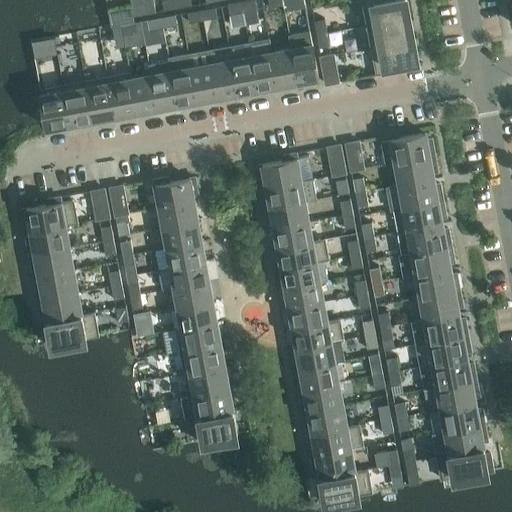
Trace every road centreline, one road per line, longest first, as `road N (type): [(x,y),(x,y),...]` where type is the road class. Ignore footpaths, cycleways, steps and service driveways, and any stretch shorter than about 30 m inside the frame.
road 1 (residential): [(14,166),(485,74)]
road 2 (residential): [(511,220),(485,74)]
